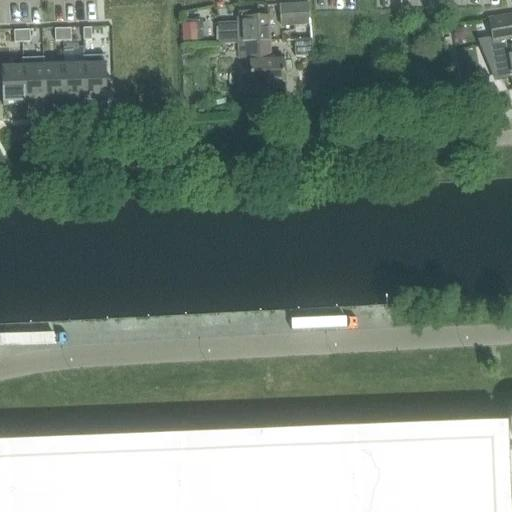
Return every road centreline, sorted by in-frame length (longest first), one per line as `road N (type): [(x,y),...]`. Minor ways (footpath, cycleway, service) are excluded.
road 1 (unclassified): [(0,371),(83,356),(511,333)]
road 2 (residential): [(281,159),(511,137)]
